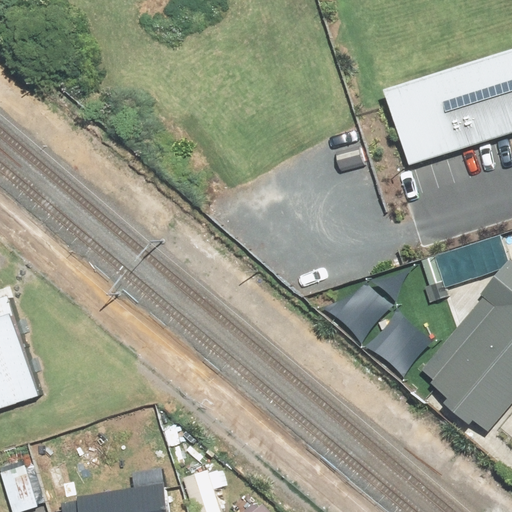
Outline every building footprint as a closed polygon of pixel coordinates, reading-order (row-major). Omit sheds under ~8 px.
[(511,50),(382,92),(405,165),(511,131),(511,50)] [(283,92),(262,103),(281,141),(302,130),(283,92)] [(358,145),(332,153),(338,174),(364,166),(358,145)] [(511,264),(412,373),(488,437),(511,410),(511,264)] [(380,279),(371,281),(379,286),(386,292),(392,297),(395,301),(397,295),(401,286),(404,279),(409,272),(404,273),(395,276),(389,277),(380,279)] [(333,304),(324,307),(322,308),(324,310),(328,311),(338,318),(346,325),(353,332),(359,340),(362,344),(364,340),(369,332),(375,324),(381,317),(388,310),(393,305),(386,300),(376,292),(369,286),(363,285),(351,296),(341,300),(333,304)] [(0,300),(0,411),(50,399),(24,294),(0,300)] [(402,316),(398,308),(394,315),(390,322),(384,329),(378,335),(369,343),(365,347),(376,353),(383,358),(389,363),(396,369),(401,374),(404,378),(406,373),(412,364),(418,356),(428,345),(433,340),(423,333),(415,328),(407,321),(402,316)] [(231,511),(216,461),(186,470),(198,511),(231,511)] [(34,465),(7,474),(20,511),(41,511),(50,509),(34,465)] [(181,511),(176,478),(85,491),(87,511),(181,511)]
